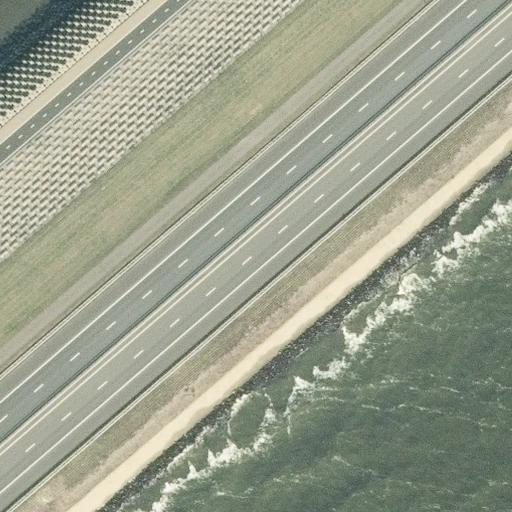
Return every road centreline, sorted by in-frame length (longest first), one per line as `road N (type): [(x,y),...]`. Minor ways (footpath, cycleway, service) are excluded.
road 1 (motorway): [(0,476),(511,37)]
road 2 (motorway): [(472,0),(0,411)]
